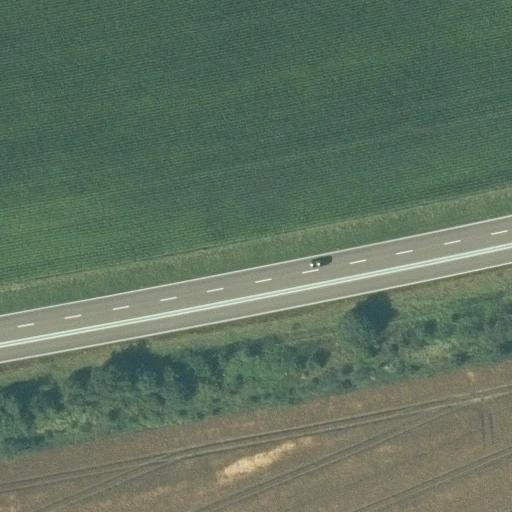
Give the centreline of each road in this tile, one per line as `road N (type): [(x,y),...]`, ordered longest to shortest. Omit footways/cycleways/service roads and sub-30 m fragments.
road 1 (trunk): [(0,352),(511,252)]
road 2 (trunk): [(511,227),(0,327)]
